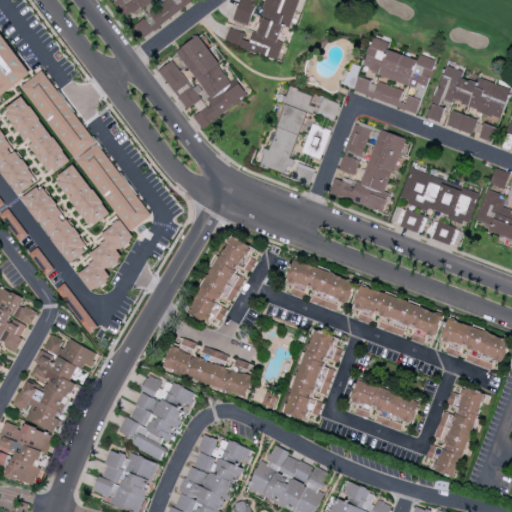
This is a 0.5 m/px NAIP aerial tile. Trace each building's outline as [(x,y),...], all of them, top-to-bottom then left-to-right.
[(149,0),(113,0),(124,16),(149,0)] [(192,0),(168,0),(133,26),(141,38),(192,0)] [(298,0),(265,0),(260,15),(253,13),(257,0),(255,0),(239,0),(226,43),(278,59),(283,42),(278,40),(283,25),(290,28),(298,0)] [(0,96),(30,75),(0,32),(0,96)] [(418,113),(434,59),(419,54),(417,59),(387,50),(390,42),(371,37),(360,73),(359,73),(353,93),(418,113)] [(511,88),(478,77),(477,83),(461,77),(463,71),(445,65),(427,118),(440,122),(444,111),(448,112),(452,102),(500,118),(511,88)] [(25,83),(125,233),(148,218),(47,68),(25,83)] [(260,165),(291,174),(295,160),(291,159),(305,111),(312,113),(314,107),(309,105),(313,95),(289,88),(270,150),(265,149),(260,165)] [(68,162),(25,95),(5,109),(48,175),(68,162)] [(447,125),(472,134),(477,119),(452,110),(447,125)] [(372,127),(357,121),(339,169),(354,175),(372,127)] [(0,171),(15,196),(36,184),(0,124),(0,171)] [(329,129),(310,124),(303,154),(322,158),(329,129)] [(480,138),(490,140),(494,126),(483,124),(480,138)] [(404,137),(378,129),(359,187),(335,179),(330,195),(383,212),(390,193),(387,192),(404,137)] [(110,214),(76,163),(55,177),(89,228),(110,214)] [(293,180),(311,184),(314,167),(296,164),(293,180)] [(489,183),(504,189),(510,173),(495,168),(489,183)] [(479,193),(461,187),(461,186),(409,170),(399,200),(447,215),(446,218),(468,225),(479,193)] [(23,198),(69,263),(89,249),(43,184),(23,198)] [(511,209),(502,207),(506,195),(486,189),(476,221),(492,226),(489,234),(511,240),(511,209)] [(27,236),(0,196),(0,215),(18,242),(27,236)] [(417,232),(424,216),(407,208),(400,224),(417,232)] [(93,292),(112,277),(107,271),(123,257),(118,251),(135,238),(120,219),(101,234),(106,240),(89,253),(95,260),(78,274),(93,292)] [(450,244),(456,226),(437,221),(432,239),(450,244)] [(224,322),(254,259),(248,256),(253,246),(229,234),(190,314),(209,323),(212,316),(224,322)] [(29,254),(46,275),(54,269),(37,247),(29,254)] [(336,310),(339,301),(348,304),(356,279),(292,261),(283,291),(303,297),(306,288),(314,291),(311,302),(336,310)] [(443,313),(360,285),(353,306),(362,309),(358,320),(370,323),(374,312),(383,315),(378,327),(403,336),(407,324),(415,327),(411,339),(425,344),(428,337),(434,340),(443,313)] [(0,343),(17,349),(27,324),(32,326),(37,311),(21,305),(25,296),(0,286),(0,343)] [(466,361),(498,372),(509,339),(448,319),(441,340),(449,342),(445,353),(459,357),(462,346),(470,348),(466,361)] [(285,413),(308,421),(310,414),(319,417),(323,403),(311,399),(314,390),(327,395),(335,370),(325,367),(327,360),(338,364),(343,349),(335,347),(338,337),(312,329),(285,413)] [(31,376),(48,384),(46,390),(25,380),(14,405),(28,411),(25,418),(55,432),(61,419),(60,419),(76,383),(73,382),(82,362),(91,367),(98,353),(67,339),(66,341),(50,334),(37,362),(31,376)] [(248,396),(254,374),(248,372),(251,363),(237,358),(233,369),(226,367),(230,354),(203,346),(200,355),(194,353),(197,343),(183,339),(180,348),(171,345),(163,371),(248,396)] [(120,431),(147,454),(163,459),(166,449),(172,444),(182,413),(193,400),(196,391),(168,382),(162,380),(149,375),(144,382),(141,391),(156,397),(157,399),(140,393),(131,419),(124,417),(120,431)] [(376,421),(409,433),(420,402),(358,379),(350,400),(359,403),(355,413),(368,418),(372,407),(380,410),(376,421)] [(455,476),(483,402),(487,404),(490,395),(462,385),(459,393),(451,391),(446,405),(456,409),(454,415),(443,411),(434,436),(446,441),(443,449),(431,444),(424,464),(455,476)] [(50,432),(23,425),(23,427),(2,422),(0,431),(0,465),(6,467),(4,477),(36,485),(50,432)] [(254,451),(229,439),(225,447),(223,447),(214,458),(211,456),(218,440),(204,434),(197,449),(200,451),(193,466),(190,465),(180,487),(180,496),(175,507),(170,507),(168,511),(218,511),(224,499),(228,499),(245,463),(249,463),(254,451)] [(247,489),(301,511),(315,511),(325,491),(322,490),(329,473),(287,455),(289,451),(274,445),(266,463),(260,460),(247,489)] [(139,511),(157,463),(129,452),(127,456),(110,449),(94,491),(111,497),(109,504),(131,511),(139,511)]
